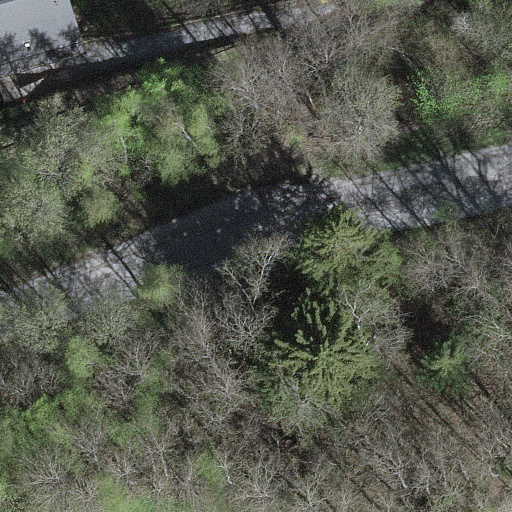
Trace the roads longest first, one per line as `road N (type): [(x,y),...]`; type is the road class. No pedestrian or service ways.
road 1 (tertiary): [(511,173),(230,239),(0,319)]
road 2 (track): [(0,163),(156,90),(408,0)]
